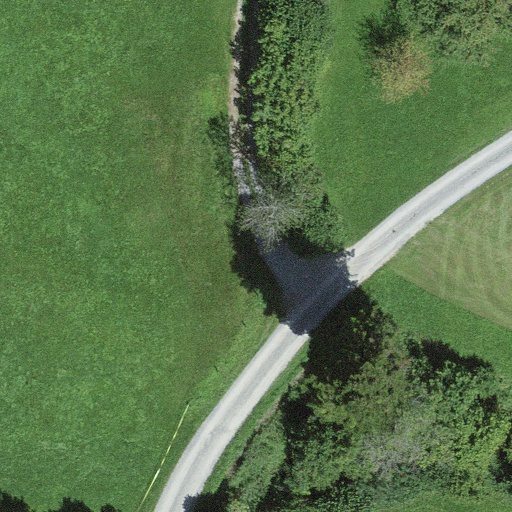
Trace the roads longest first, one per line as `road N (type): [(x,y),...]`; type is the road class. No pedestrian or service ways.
road 1 (track): [(511,152),(416,216),(318,306),(186,488),(177,511)]
road 2 (track): [(252,0),(243,103),(249,177),(267,246),(318,306)]
